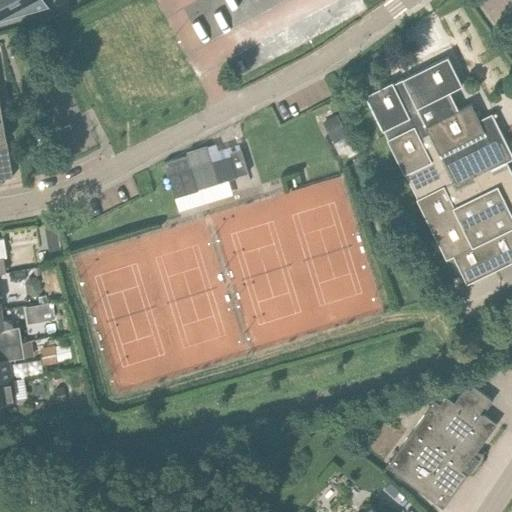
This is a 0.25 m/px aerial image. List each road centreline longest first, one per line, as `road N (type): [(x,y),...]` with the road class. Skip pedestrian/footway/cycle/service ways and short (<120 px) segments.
road 1 (residential): [(0,447),(145,444),(401,373),(511,331)]
road 2 (residential): [(405,0),(344,47),(128,160),(0,205)]
